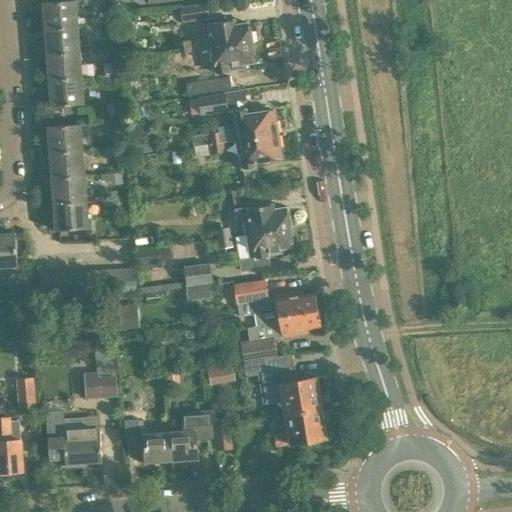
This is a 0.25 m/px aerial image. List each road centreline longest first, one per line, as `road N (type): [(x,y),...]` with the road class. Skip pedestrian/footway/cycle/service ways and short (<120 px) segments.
road 1 (primary): [(402,446),(348,243),(311,0)]
road 2 (residential): [(347,496),(136,511)]
road 3 (residential): [(0,195),(11,177),(5,0)]
road 4 (track): [(368,341),(511,324)]
